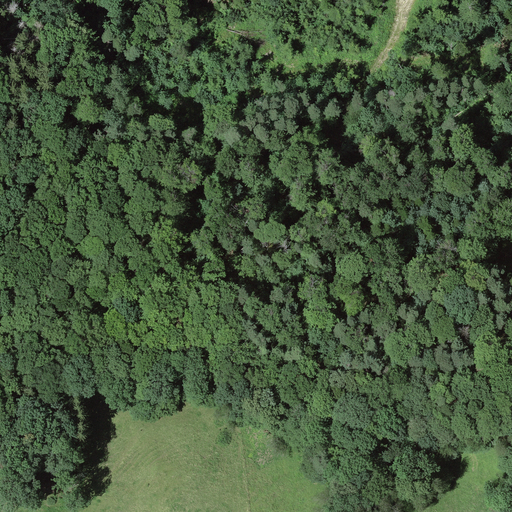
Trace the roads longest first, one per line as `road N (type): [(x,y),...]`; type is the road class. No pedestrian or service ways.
road 1 (track): [(407,0),(375,69),(313,151),(173,259)]
road 2 (track): [(511,250),(332,327)]
